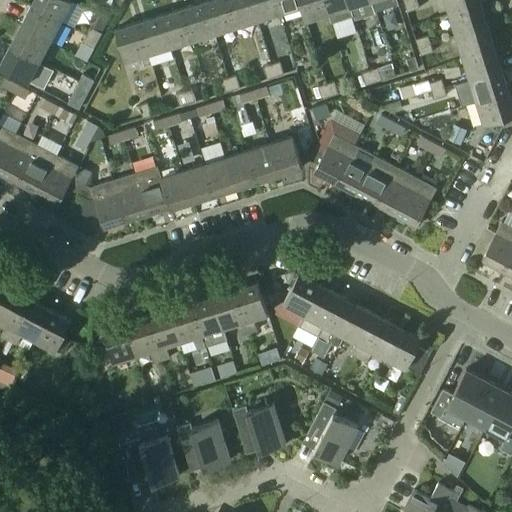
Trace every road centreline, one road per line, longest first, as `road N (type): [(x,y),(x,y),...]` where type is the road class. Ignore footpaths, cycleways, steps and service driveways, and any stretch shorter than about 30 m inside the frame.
road 1 (residential): [(433,292),(410,270),(329,226),(302,226),(129,277),(101,273),(0,219)]
road 2 (residential): [(151,506),(280,474),(345,502),(372,487),(464,311)]
road 3 (residential): [(433,292),(511,146)]
